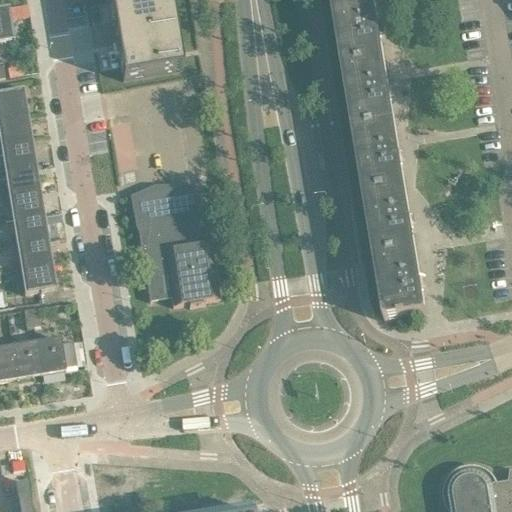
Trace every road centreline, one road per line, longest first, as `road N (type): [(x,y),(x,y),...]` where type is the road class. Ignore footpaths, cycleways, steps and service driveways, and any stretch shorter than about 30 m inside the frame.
road 1 (residential): [(53,0),(123,422)]
road 2 (secondary): [(243,0),(289,345)]
road 3 (secondary): [(326,339),(264,0)]
road 4 (residential): [(491,0),(511,147)]
road 5 (unclassified): [(378,408),(497,355)]
road 6 (unclassified): [(497,355),(473,351),(371,370)]
